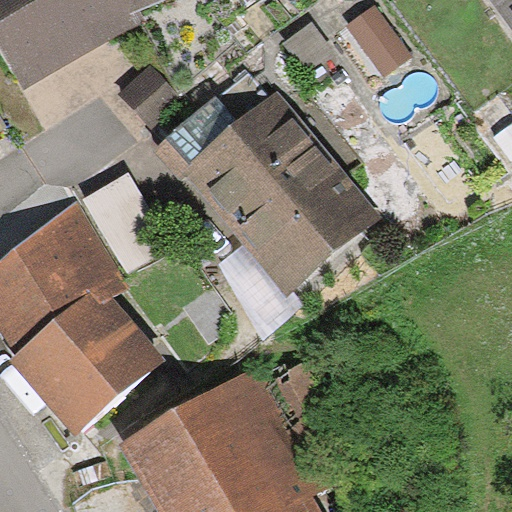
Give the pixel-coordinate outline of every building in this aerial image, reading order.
[(133,20),(123,0),(0,0),(0,54),(23,95),(138,27),(133,20)] [(123,0),(133,20),(174,0),(123,0)] [(511,0),(491,0),(511,28),(511,0)] [(377,6),(350,25),(385,77),(413,58),(377,6)] [(154,65),(122,97),(150,125),(182,93),(154,65)] [(183,184),(187,181),(290,300),(384,218),(277,95),(272,99),(249,72),(156,153),(183,184)] [(0,130),(9,125),(0,109),(0,130)] [(82,201),(128,279),(175,252),(129,174),(82,201)] [(0,268),(0,330),(18,359),(11,365),(76,441),(167,363),(114,300),(132,288),(128,279),(82,201),(0,268)] [(269,361),(123,448),(161,511),(315,511),(310,503),(332,491),(306,449),(349,423),(310,359),(279,377),(269,361)]
